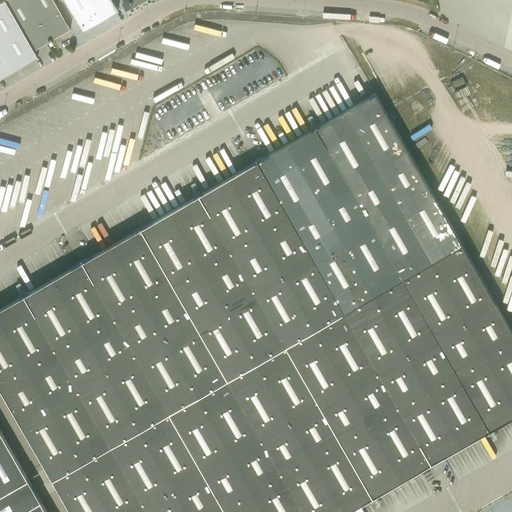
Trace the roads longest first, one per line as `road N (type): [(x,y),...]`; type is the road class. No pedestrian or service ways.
road 1 (unclassified): [(248,0),(403,11),(511,61)]
road 2 (unclassified): [(0,103),(173,4),(195,0)]
